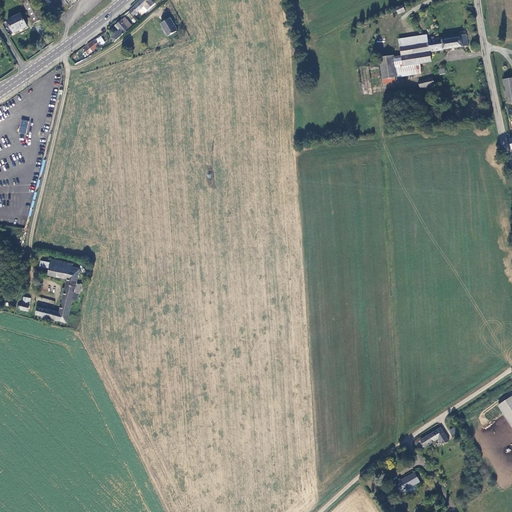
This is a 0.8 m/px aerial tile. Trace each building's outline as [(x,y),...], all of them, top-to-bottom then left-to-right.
[(32,25),(42,19),(33,0),(25,0),(21,2),(32,25)] [(149,0),(142,0),(128,12),(133,16),(143,7),(147,11),(154,5),(149,0)] [(399,15),(405,12),(403,6),(396,8),(399,15)] [(9,36),(26,27),(20,14),(1,24),(9,36)] [(110,39),(113,43),(126,32),(125,31),(131,26),(125,19),(116,25),(120,31),(110,39)] [(177,31),(170,19),(160,25),(168,37),(177,31)] [(444,41),(443,39),(428,41),(428,44),(401,48),(401,55),(402,57),(412,56),(413,65),(420,64),(431,63),(431,57),(435,56),(434,53),(468,47),(466,35),(459,37),(460,39),(444,41)] [(399,41),(401,48),(428,44),(428,41),(427,37),(399,41)] [(88,55),(98,47),(94,42),(88,46),(84,50),(88,55)] [(421,74),(420,64),(413,65),(412,56),(402,57),(401,55),(394,56),(397,78),(421,74)] [(397,78),(394,56),(380,58),(383,84),(398,82),(397,78)] [(418,83),(419,89),(433,87),(432,80),(418,83)] [(26,134),(29,121),(21,119),(18,132),(26,134)] [(73,265),(51,261),(47,275),(68,279),(59,312),(38,307),(36,315),(67,323),(73,300),(77,301),(78,296),(74,295),(80,270),(72,268),(73,265)] [(511,396),(498,405),(511,426),(511,396)] [(449,430),(453,436),(459,433),(455,427),(449,430)] [(438,439),(441,444),(442,445),(449,441),(441,428),(421,441),(425,446),(426,448),(438,439)] [(419,450),(425,446),(421,441),(416,445),(419,450)] [(419,483),(414,474),(400,481),(401,483),(397,485),(401,493),(403,492),(413,487),(419,483)] [(415,490),(413,487),(403,492),(405,496),(415,490)]
